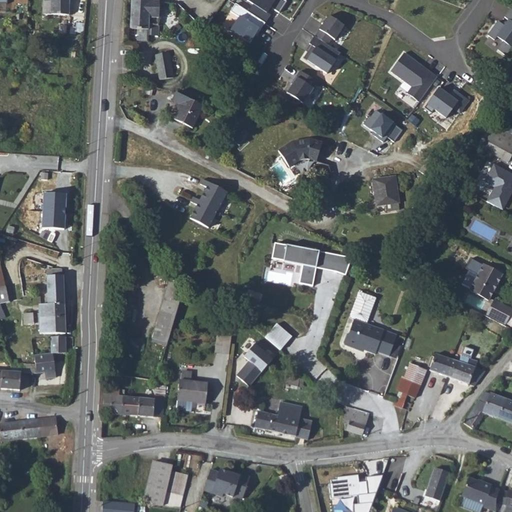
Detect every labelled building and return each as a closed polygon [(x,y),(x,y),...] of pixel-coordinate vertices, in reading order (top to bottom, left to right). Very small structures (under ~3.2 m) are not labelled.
[(39,0),(38,15),(65,16),(66,0),(39,0)] [(272,21),(243,0),(242,0),(237,8),(246,14),(238,26),(258,40),(272,21)] [(247,0),(247,1),(275,21),(290,0),(247,0)] [(163,2),(161,3),(133,2),(131,33),(147,35),(147,40),(159,41),(160,19),(168,19),(169,5),(167,2),(163,2)] [(332,11),(319,31),(337,43),(351,23),(332,11)] [(497,51),(506,57),(511,49),(505,45),(511,35),(511,23),(508,21),(504,27),(499,22),(488,37),(495,42),(497,39),(503,43),(497,51)] [(317,34),(301,58),(329,76),(345,53),(317,34)] [(440,74),(408,50),(394,69),(412,83),(406,91),(419,101),(440,74)] [(170,56),(169,55),(158,57),(162,79),(173,77),(170,56)] [(324,81),(303,66),(284,92),(304,107),(324,81)] [(443,77),(425,104),(447,119),(456,106),(464,111),(473,97),(443,77)] [(204,109),(176,96),(172,104),(182,109),(175,123),(194,132),(204,109)] [(388,136),(394,141),(401,131),(376,111),(365,125),(384,140),(388,136)] [(507,167),(511,158),(511,141),(495,133),(484,154),(507,167)] [(323,147),(311,144),(293,147),(280,156),(291,173),(301,166),(310,164),(318,166),(323,147)] [(448,161),(434,152),(421,173),(434,182),(448,161)] [(488,202),(503,210),(511,192),(511,186),(511,187),(511,185),(511,173),(493,163),(484,181),(496,187),(488,202)] [(229,194),(202,181),(182,216),(208,230),(229,194)] [(380,212),(388,211),(400,210),(397,185),(377,188),(380,212)] [(68,192),(44,191),(41,228),(65,230),(68,192)] [(400,210),(388,211),(389,220),(401,218),(400,210)] [(352,261),(275,246),(271,261),(285,264),(284,266),(302,269),(300,286),(313,288),(317,272),(346,278),(352,261)] [(0,318),(6,317),(2,303),(11,301),(1,263),(0,263),(0,318)] [(502,274),(484,265),(470,291),(489,300),(502,274)] [(182,288),(170,273),(154,332),(169,337),(170,333),(182,288)] [(41,335),(50,335),(50,319),(49,307),(66,307),(66,277),(48,277),(48,302),(41,302),(41,313),(41,332),(41,335)] [(343,349),(354,353),(356,351),(374,359),(375,356),(388,360),(396,339),(365,327),(375,302),(359,295),(349,318),(350,321),(354,322),(349,335),(346,336),(342,346),(343,349)] [(50,319),(66,319),(66,307),(49,307),(50,319)] [(493,308),(485,321),(502,331),(510,318),(493,308)] [(50,335),(67,334),(66,319),(50,319),(50,335)] [(277,323),(265,337),(282,350),(293,335),(277,323)] [(57,354),(68,354),(68,337),(54,337),(54,354),(57,354)] [(212,357),(226,359),(229,341),(215,339),(212,357)] [(248,364),(236,377),(248,390),(274,362),(256,348),(244,360),(248,364)] [(57,378),(57,354),(54,354),(33,354),(33,364),(33,373),(49,373),(49,378),(57,378)] [(428,373),(445,379),(451,364),(434,358),(432,362),(428,373)] [(11,364),(11,369),(21,369),(21,371),(21,373),(33,373),(33,364),(27,364),(11,364)] [(445,379),(471,390),(483,375),(474,372),(451,364),(445,379)] [(407,406),(412,408),(424,373),(408,367),(403,382),(401,381),(396,394),(398,394),(395,402),(407,406)] [(0,389),(21,389),(21,373),(21,371),(0,371),(0,389)] [(207,385),(178,382),(176,402),(205,405),(207,385)] [(118,393),(105,392),(105,396),(103,416),(121,418),(122,399),(118,399),(118,393)] [(505,402),(484,394),(463,427),(468,430),(466,433),(471,435),(483,416),(498,422),(505,402)] [(138,401),(136,419),(157,421),(157,424),(161,425),(163,399),(154,398),(154,402),(138,401)] [(122,399),(121,418),(136,419),(138,401),(122,399)] [(393,407),(405,412),(407,406),(395,402),(393,407)] [(511,404),(505,402),(498,422),(511,427),(511,404)] [(258,412),(254,430),(307,442),(311,422),(299,419),(301,408),(280,403),(277,417),(258,412)] [(361,438),(369,418),(344,408),(343,432),(361,438)] [(122,424),(104,424),(104,436),(122,436),(122,424)] [(45,426),(47,443),(62,441),(61,425),(45,426)] [(45,426),(42,427),(4,430),(5,446),(47,443),(45,426)] [(9,459),(13,474),(25,471),(23,466),(21,456),(9,459)] [(151,464),(143,505),(162,509),(169,472),(170,467),(151,464)] [(439,501),(450,474),(435,468),(424,496),(439,501)] [(162,509),(177,511),(184,475),(169,472),(162,509)] [(209,472),(200,492),(219,500),(220,497),(230,501),(230,500),(239,503),(248,482),(239,479),(238,481),(229,478),(217,473),(216,475),(209,472)] [(354,504),(354,511),(369,511),(384,476),(367,477),(367,481),(360,482),(359,475),(337,477),(337,479),(332,479),(332,483),(330,483),(332,499),(357,495),(359,504),(354,504)] [(462,499),(483,508),(482,510),(487,511),(496,511),(496,506),(497,504),(500,493),(492,489),(492,488),(483,485),(483,486),(469,481),(462,499)] [(510,495),(500,491),(500,493),(497,504),(506,507),(510,495)]
